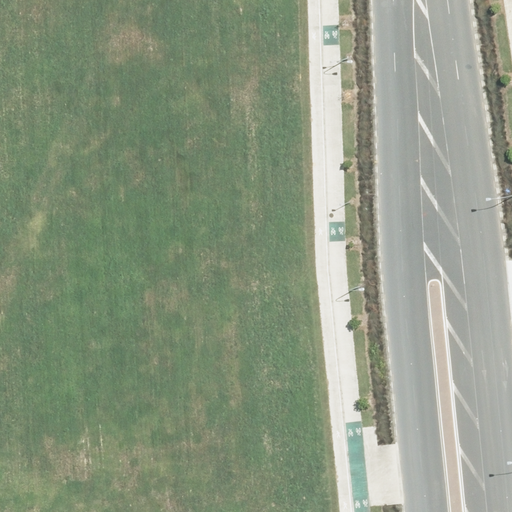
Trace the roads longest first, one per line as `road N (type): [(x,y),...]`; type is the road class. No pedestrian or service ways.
road 1 (tertiary): [(426,79),(477,289),(497,511)]
road 2 (tertiary): [(426,511),(405,287),(426,79)]
